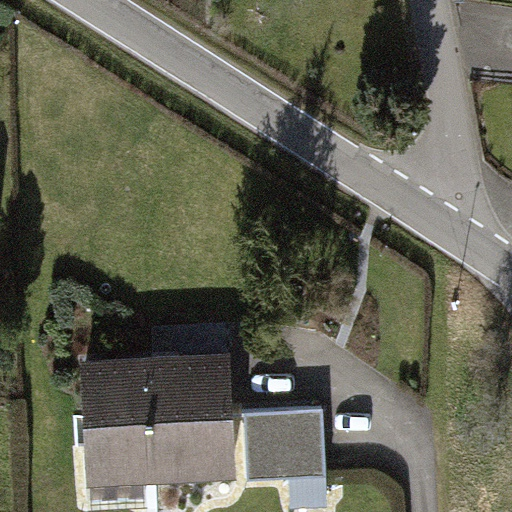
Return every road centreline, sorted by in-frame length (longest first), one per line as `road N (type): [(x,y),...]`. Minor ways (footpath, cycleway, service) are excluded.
road 1 (tertiary): [(452,202),(93,0)]
road 2 (residential): [(432,0),(452,202)]
